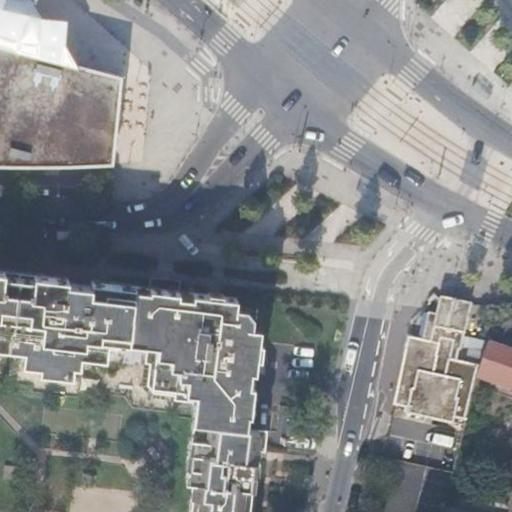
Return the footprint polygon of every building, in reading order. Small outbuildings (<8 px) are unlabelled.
[(0,0),(0,171),(113,164),(116,163),(127,70),(0,30),(0,20),(3,21),(7,19),(10,17),(13,15),(15,7),(14,3),(13,0),(0,0)] [(92,276),(0,265),(0,354),(31,358),(31,361),(48,363),(47,374),(79,378),(79,373),(86,374),(87,363),(113,366),(115,351),(152,355),(148,390),(157,403),(198,409),(189,471),(198,472),(192,511),(246,511),(247,510),(248,510),(251,485),(250,485),(252,472),(262,474),(264,452),(245,449),(260,328),(252,327),(254,307),(236,304),(237,294),(223,292),(173,286),(174,274),(156,271),(154,284),(105,278),(92,276)] [(408,339),(393,405),(408,408),(407,415),(453,425),(455,418),(467,421),(478,377),(482,366),(460,361),(462,351),(464,352),(474,305),(440,298),(436,316),(427,314),(421,342),(408,339)] [(482,366),(478,377),(511,388),(511,349),(490,342),(482,366)] [(453,511),(445,510),(444,511),(511,511),(511,495),(509,505),(511,505),(508,511),(453,511)]
